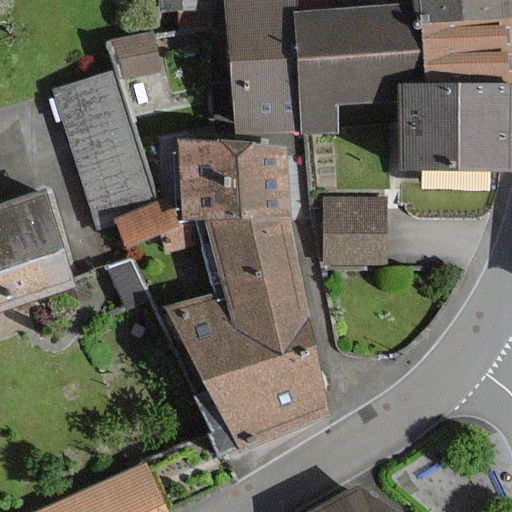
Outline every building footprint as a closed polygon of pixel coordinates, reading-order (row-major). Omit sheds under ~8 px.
[(214,6),(213,0),(164,0),(165,9),(214,6)] [(418,0),(419,7),(294,15),(293,0),(230,0),(235,63),(239,133),(302,129),(334,127),(332,101),(405,96),(410,170),(511,163),(511,101),(511,81),(507,19),(505,0),(418,0)] [(124,69),(167,55),(156,24),(113,38),(124,69)] [(155,208),(112,74),(57,91),(100,225),(155,208)] [(184,142),(186,216),(211,215),(229,293),(173,309),(242,445),(287,427),(327,412),(303,292),(287,214),(284,148),(237,145),(184,142)] [(0,212),(0,304),(69,283),(42,200),(0,212)] [(380,200),(331,203),(334,261),(383,259),(380,200)] [(165,511),(143,467),(41,511),(165,511)] [(388,511),(362,491),(341,502),(321,511),(388,511)]
